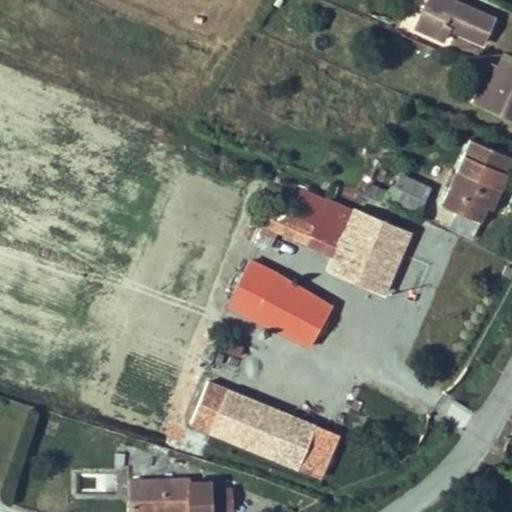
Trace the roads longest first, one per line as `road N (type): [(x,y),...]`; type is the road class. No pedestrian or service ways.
road 1 (unknown): [(477,439),(335,327)]
road 2 (unclassified): [(400,511),(447,474),(511,384)]
